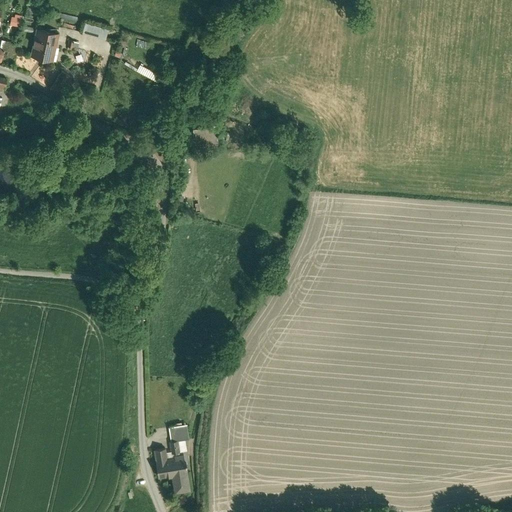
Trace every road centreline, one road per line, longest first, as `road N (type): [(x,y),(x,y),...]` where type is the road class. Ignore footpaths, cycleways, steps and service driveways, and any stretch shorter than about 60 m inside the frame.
road 1 (residential): [(0,63),(116,130),(137,157),(161,200),(164,228),(145,312)]
road 2 (residential): [(145,312),(145,458),(161,511)]
road 3 (track): [(252,0),(195,104),(137,157)]
road 4 (residential): [(145,312),(102,284),(0,272)]
